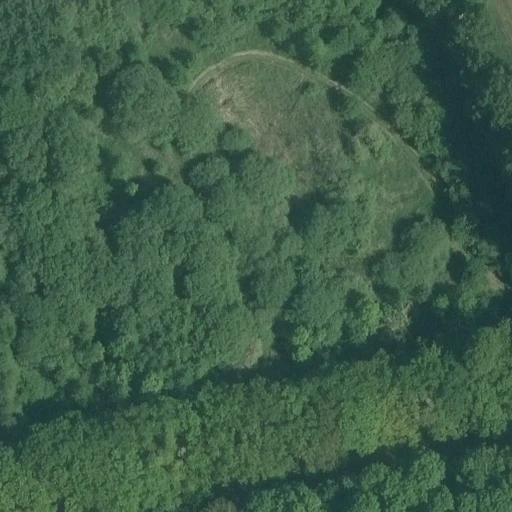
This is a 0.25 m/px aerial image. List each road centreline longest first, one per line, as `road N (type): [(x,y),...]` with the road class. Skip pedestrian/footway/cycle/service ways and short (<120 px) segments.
road 1 (unclassified): [(511,385),(0,495)]
road 2 (track): [(511,124),(450,0)]
